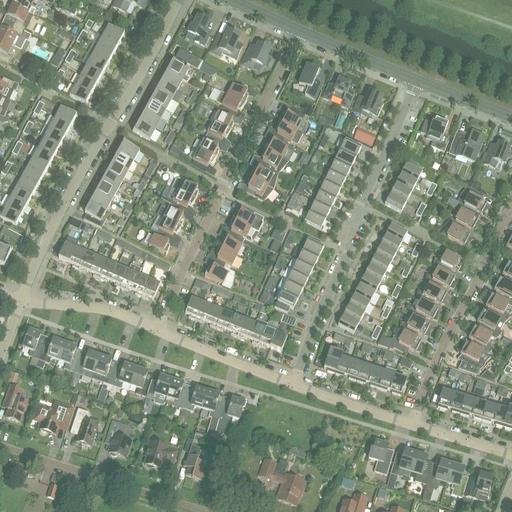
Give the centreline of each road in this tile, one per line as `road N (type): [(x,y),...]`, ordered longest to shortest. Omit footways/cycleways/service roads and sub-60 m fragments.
road 1 (residential): [(21,301),(60,212),(178,0)]
road 2 (residential): [(156,329),(300,31)]
road 3 (residential): [(293,384),(347,255),(358,203),(416,81)]
road 4 (residential): [(411,425),(511,204)]
road 5 (residential): [(204,511),(0,446)]
road 6 (residential): [(293,384),(156,329)]
road 7 (residential): [(156,329),(98,307),(21,301)]
road 8 (residential): [(416,81),(300,31)]
road 9 (residential): [(411,425),(293,384)]
